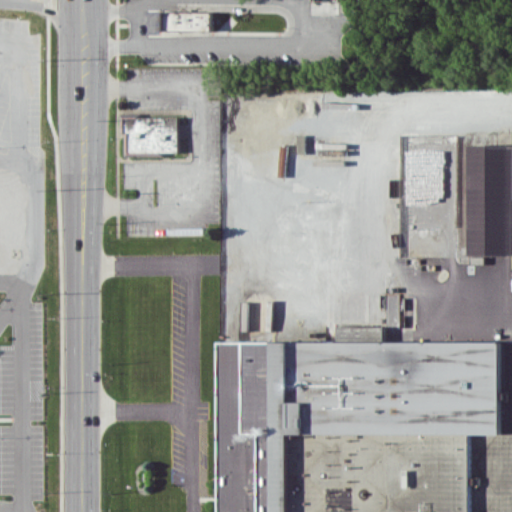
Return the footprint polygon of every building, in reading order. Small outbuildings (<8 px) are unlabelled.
[(213,31),(213,11),(165,10),(164,30),(213,31)] [(179,115),(120,115),(120,131),(125,131),(124,156),(165,156),(165,152),(179,152),(179,115)] [(472,255),(511,254),(511,143),(471,144),(472,255)] [(400,293),(389,293),(389,315),(399,315),(400,293)] [(222,340),(219,511),(476,511),(477,476),(497,476),(497,450),(511,450),(511,473),(511,472),(511,341),(386,340),(386,326),(340,325),(340,342),(222,340)]
